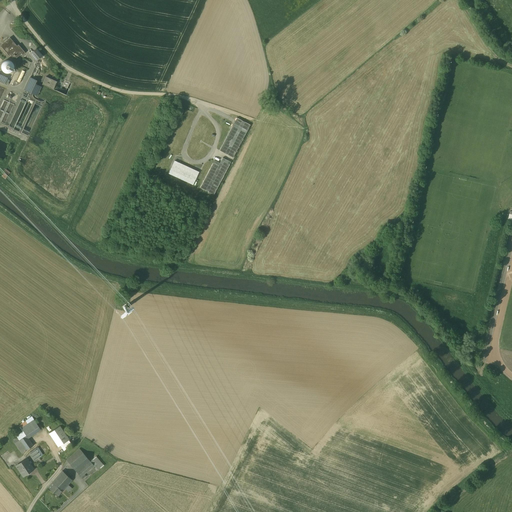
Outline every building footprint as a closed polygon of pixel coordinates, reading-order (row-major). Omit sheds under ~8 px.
[(23,55),(25,53),(18,45),(17,46),(10,37),(0,45),(7,54),(9,53),(14,60),(22,54),(23,55)] [(30,53),(37,61),(42,56),(36,48),(30,53)] [(24,59),(21,66),(28,68),(31,62),(24,59)] [(14,68),(14,67),(14,65),(13,64),(13,63),(12,62),(11,61),(10,61),(8,60),(7,60),(6,60),(4,61),(3,61),(2,62),(2,63),(1,64),(1,66),(1,67),(1,69),(1,70),(3,72),(4,72),(5,73),(6,73),(7,73),(10,73),(11,72),(12,71),(13,70),(13,69),(14,68)] [(20,83),(25,72),(22,70),(17,81),(20,83)] [(0,74),(0,81),(7,85),(9,81),(7,80),(7,78),(0,74)] [(30,77),(24,90),(37,96),(41,87),(35,84),(37,80),(30,77)] [(57,82),(46,77),(42,85),(53,90),(57,82)] [(237,118),(220,150),(233,157),(250,125),(237,118)] [(212,125),(203,121),(198,132),(205,135),(207,136),(212,125)] [(190,128),(181,124),(176,135),(185,139),(190,128)] [(214,140),(207,136),(205,135),(200,146),(202,147),(209,151),(214,140)] [(202,147),(200,146),(193,143),(188,154),(197,158),(202,147)] [(214,160),(200,187),(214,194),(231,162),(223,158),(220,163),(214,160)] [(199,172),(174,161),(168,174),(193,185),(199,172)] [(7,169),(1,175),(6,179),(11,172),(7,169)] [(28,438),(43,428),(41,426),(39,428),(34,420),(21,428),(23,432),(16,436),(18,438),(13,441),(22,453),(33,446),(28,438)] [(68,439),(59,426),(49,433),(59,446),(68,439)] [(36,448),(30,453),(35,460),(41,456),(36,448)] [(80,448),(68,458),(82,475),(95,464),(98,468),(104,464),(96,455),(90,460),(80,448)] [(34,470),(26,459),(16,466),(23,477),(34,470)] [(62,471),(48,487),(58,496),(72,480),(62,471)]
